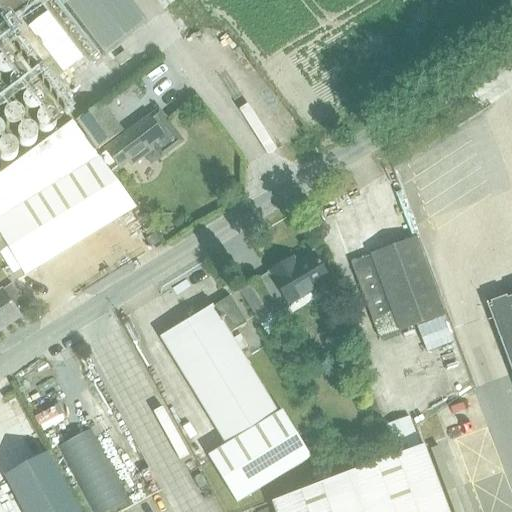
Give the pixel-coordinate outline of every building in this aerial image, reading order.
[(60,0),(77,22),(87,34),(97,47),(102,53),(104,57),(125,41),(145,25),(124,0),(60,0)] [(151,0),(159,9),(170,0),(151,0)] [(13,65),(12,64),(10,63),(9,62),(7,61),(6,61),(4,61),(2,61),(1,62),(0,62),(0,77),(1,78),(3,78),(4,78),(6,78),(8,78),(9,77),(10,76),(12,75),(12,73),(13,72),(13,70),(13,69),(13,67),(13,65)] [(26,82),(25,81),(24,79),(23,78),(21,78),(20,77),(18,77),(16,77),(15,77),(13,78),(12,79),(11,80),(10,81),(9,83),(8,84),(8,86),(8,88),(8,89),(9,91),(10,92),(11,94),(12,95),(13,96),(15,96),(17,97),(18,97),(20,97),(22,96),(23,95),(24,94),(26,93),(26,92),(27,90),(28,88),(28,87),(27,85),(27,84),(26,82)] [(39,99),(39,98),(38,97),(36,96),(35,96),(34,96),(33,95),(31,95),(30,95),(27,96),(26,97),(25,98),(24,99),(23,101),(23,102),(22,104),(22,105),(22,107),(23,109),(24,111),(26,113),(28,114),(30,115),(32,115),(34,115),(37,114),(38,112),(39,112),(40,110),(41,109),(41,108),(42,106),(42,105),(42,104),(41,102),(40,100),(39,99)] [(75,125),(96,154),(122,135),(101,105),(75,125)] [(158,108),(105,148),(119,168),(127,162),(129,164),(151,148),(161,162),(185,143),(158,108)] [(19,115),(18,113),(17,112),(15,111),(14,111),(12,110),(10,111),(9,111),(7,112),(6,113),(5,114),(4,115),(3,117),(3,118),(3,120),(3,122),(4,123),(5,125),(6,126),(7,127),(9,128),(10,128),(12,128),(14,128),(15,127),(17,126),(18,125),(19,124),(20,123),(20,121),(21,119),(20,118),(20,116),(19,115)] [(53,117),(51,116),(50,115),(49,114),(47,114),(45,113),(44,113),(42,114),(40,115),(39,115),(38,117),(37,118),(36,120),(36,121),(36,123),(36,125),(36,126),(37,128),(38,129),(40,130),(41,131),(43,132),(44,132),(46,132),(48,131),(49,131),(51,130),(52,128),(53,127),(54,125),(54,124),(54,122),(54,120),(53,119),(53,117)] [(131,205),(68,122),(0,173),(0,237),(7,250),(20,271),(21,273),(131,205)] [(33,131),(32,129),(31,128),(30,128),(28,127),(26,127),(25,127),(23,127),(22,127),(20,128),(19,129),(18,130),(17,132),(16,133),(16,135),(16,137),(16,138),(17,140),(18,141),(19,143),(21,144),(22,144),(24,145),(25,145),(27,145),(29,144),(30,143),(32,142),(33,141),(34,139),(34,138),(34,136),(34,134),(34,132),(33,131)] [(16,146),(15,145),(13,143),(12,142),(11,142),(9,141),(7,141),(6,141),(4,142),(2,143),(1,144),(0,144),(0,156),(1,157),(2,158),(3,159),(5,159),(6,160),(8,160),(10,159),(11,159),(13,158),(14,157),(15,155),(16,154),(16,152),(17,151),(16,149),(16,148),(16,146)] [(376,337),(439,314),(412,239),(348,262),(376,337)] [(7,250),(1,255),(13,275),(20,271),(7,250)] [(285,324),(277,313),(328,280),(310,252),(294,262),(290,257),(266,273),(268,276),(258,282),(256,279),(238,291),(259,323),(267,335),(285,324)] [(0,328),(16,316),(0,294),(0,328)] [(245,324),(229,296),(159,337),(222,445),(205,455),(233,502),(307,458),(279,411),(275,414),(228,334),(245,324)] [(511,298),(488,307),(511,373),(511,298)] [(362,346),(336,358),(345,377),(371,366),(362,346)] [(381,422),(387,442),(404,436),(398,417),(381,422)] [(196,442),(189,446),(195,456),(202,452),(196,442)] [(276,511),(445,511),(421,446),(272,501),(276,511)] [(79,511),(49,456),(7,479),(24,511),(79,511)]
